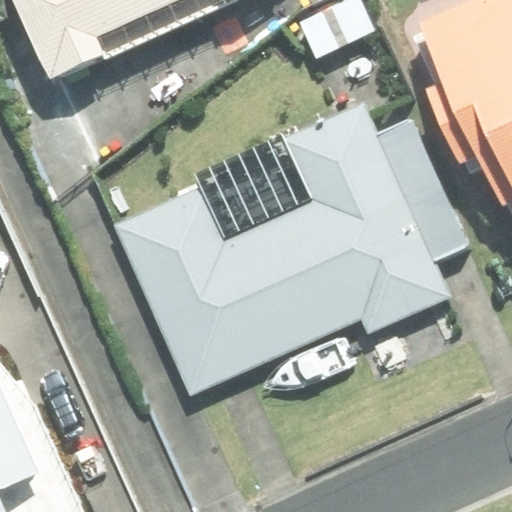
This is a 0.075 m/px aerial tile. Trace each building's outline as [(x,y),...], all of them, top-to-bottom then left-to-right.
[(28,0),(69,89),(265,0),(28,0)] [(449,99),(444,100),(480,176),(500,168),(511,192),(511,0),(423,44),(449,99)] [(369,3),(310,28),(325,63),(384,37),(369,3)] [(208,197),(125,233),(200,401),(371,324),(378,339),(457,303),(370,111),(293,146),(323,210),(232,252),(208,197)] [(0,511),(92,511),(48,410),(31,417),(15,379),(22,377),(0,326),(0,511)]
